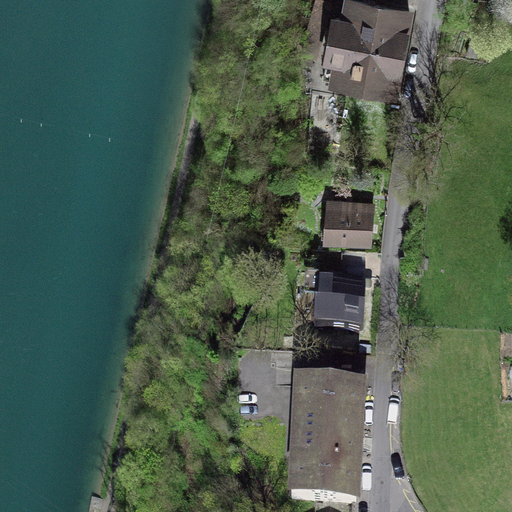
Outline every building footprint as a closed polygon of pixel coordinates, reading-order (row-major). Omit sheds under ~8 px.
[(315,58),(331,0),(316,0),(301,54),(315,58)] [(334,72),(333,81),(393,93),(409,11),(350,0),(348,0),(345,19),(334,17),(324,71),(329,71),(334,72)] [(430,173),(420,171),(418,182),(417,189),(428,190),(430,173)] [(328,195),(324,240),(372,243),(374,221),(376,199),(328,195)] [(317,300),(315,326),(363,331),(366,306),(368,283),(306,277),(304,299),(317,300)] [(297,372),(288,495),(360,499),(364,438),(369,377),(297,372)]
